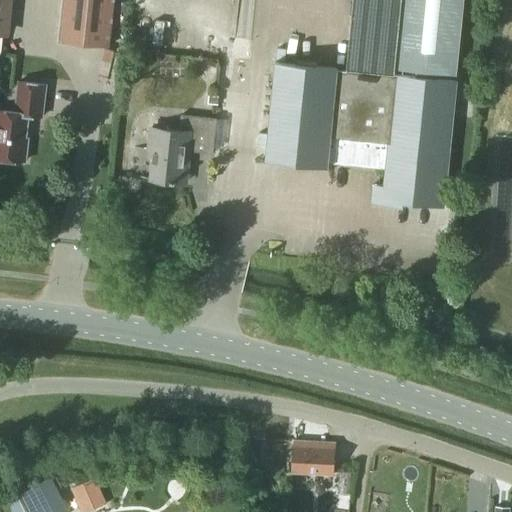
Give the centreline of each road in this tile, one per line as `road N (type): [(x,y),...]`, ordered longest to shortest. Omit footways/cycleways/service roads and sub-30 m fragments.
road 1 (secondary): [(511,433),(338,376),(211,346),(0,313)]
road 2 (residential): [(511,477),(296,410),(91,385),(0,393)]
